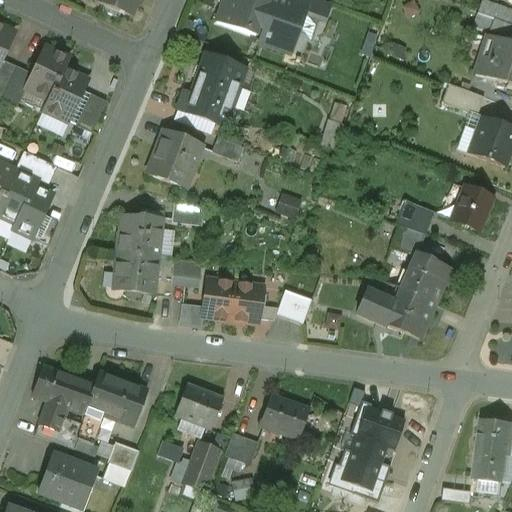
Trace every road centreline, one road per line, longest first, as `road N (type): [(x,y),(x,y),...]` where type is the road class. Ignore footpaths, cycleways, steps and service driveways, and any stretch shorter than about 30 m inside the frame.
road 1 (residential): [(40,313),(171,343),(457,382)]
road 2 (residential): [(40,313),(148,61)]
road 3 (residential): [(457,382),(511,234)]
road 4 (residential): [(17,0),(148,61)]
road 5 (residential): [(414,511),(457,382)]
